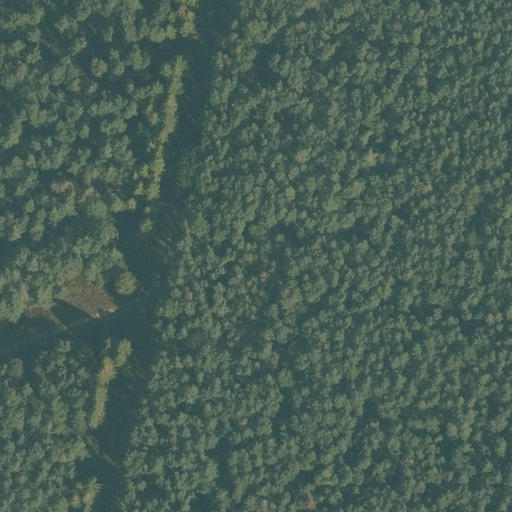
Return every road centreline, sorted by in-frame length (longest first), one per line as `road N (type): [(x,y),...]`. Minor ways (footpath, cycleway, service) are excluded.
road 1 (track): [(151,335),(511,445)]
road 2 (track): [(224,0),(160,292)]
road 3 (track): [(151,335),(110,511)]
road 4 (track): [(160,292),(0,356)]
road 5 (track): [(313,385),(284,511)]
